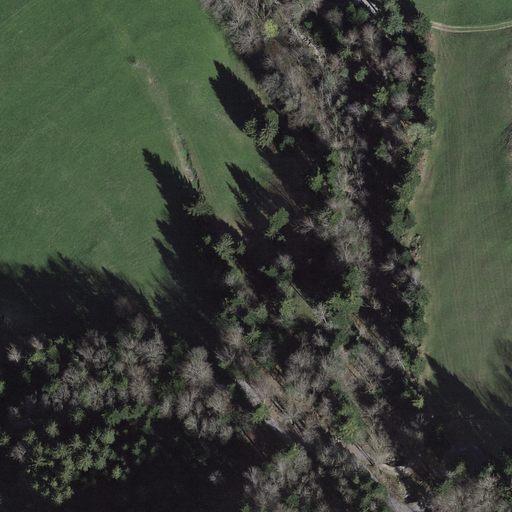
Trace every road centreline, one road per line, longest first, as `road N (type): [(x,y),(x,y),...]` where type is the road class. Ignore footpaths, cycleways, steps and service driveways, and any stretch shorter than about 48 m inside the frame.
road 1 (track): [(0,431),(29,418),(240,386),(291,438),(352,459),(397,507),(429,499),(445,460),(453,449),(464,450),(477,464),(471,511)]
road 2 (track): [(339,454),(355,450),(403,471),(437,423),(455,413),(511,418)]
